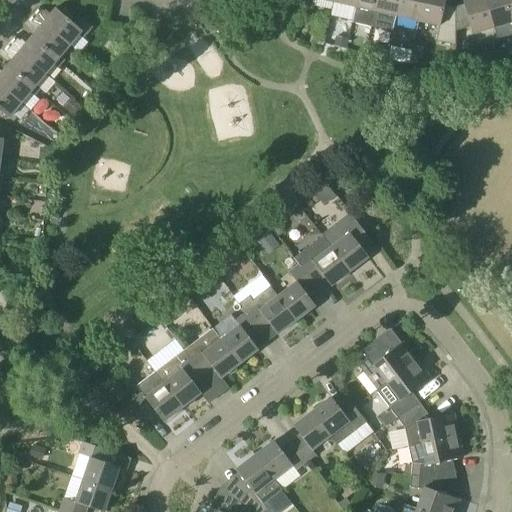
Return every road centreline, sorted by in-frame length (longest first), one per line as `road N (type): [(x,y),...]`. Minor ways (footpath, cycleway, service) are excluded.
road 1 (residential): [(155,511),(167,467),(366,316),(400,307)]
road 2 (residential): [(497,511),(501,438),(494,411),(434,326),(400,307)]
